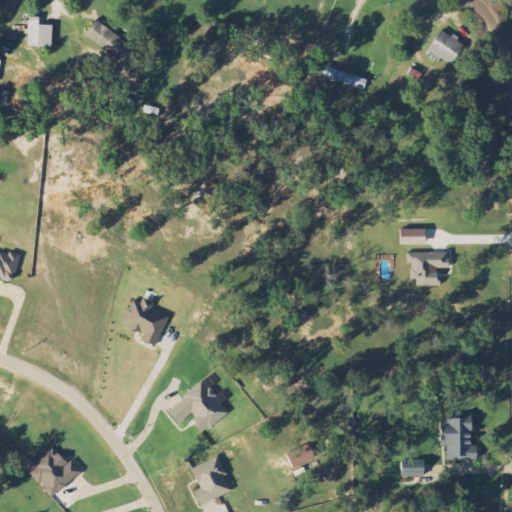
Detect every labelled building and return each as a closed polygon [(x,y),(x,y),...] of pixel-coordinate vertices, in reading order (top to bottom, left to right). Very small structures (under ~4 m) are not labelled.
[(28,47),(52,48),(53,26),(39,25),(39,18),(29,17),(28,47)] [(134,45),(93,21),(84,39),(124,62),(134,45)] [(440,31),(425,56),(439,64),(441,60),(452,65),(464,44),(440,31)] [(0,105),(8,106),(8,91),(0,90),(0,105)] [(0,281),(13,285),(21,258),(0,252),(0,281)] [(154,348),(169,318),(151,310),(153,306),(135,298),(122,326),(144,336),(142,342),(154,348)] [(228,414),(203,383),(167,411),(178,426),(190,417),(203,434),(228,414)] [(472,447),(471,419),(446,420),(447,434),(440,434),(440,447),(448,447),(449,462),(477,461),(476,447),(472,447)] [(291,469),(315,461),(310,445),(286,453),(291,469)] [(28,470),(51,499),(82,474),(71,461),(66,465),(54,450),(28,470)] [(217,458),(191,471),(200,490),(193,493),(200,508),(233,492),(217,458)]
